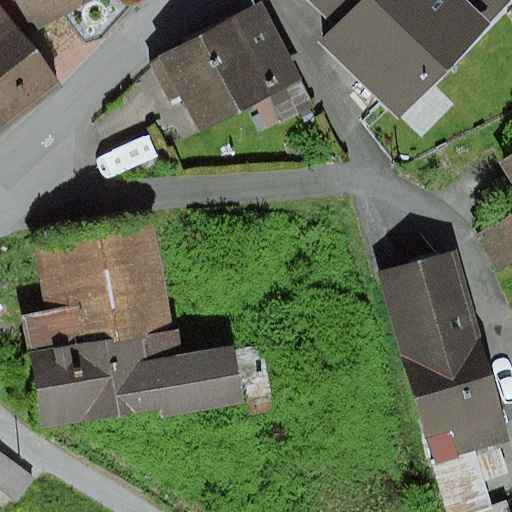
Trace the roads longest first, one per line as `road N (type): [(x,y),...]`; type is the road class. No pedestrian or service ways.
road 1 (residential): [(0,173),(151,33),(203,0)]
road 2 (residential): [(0,423),(135,511)]
